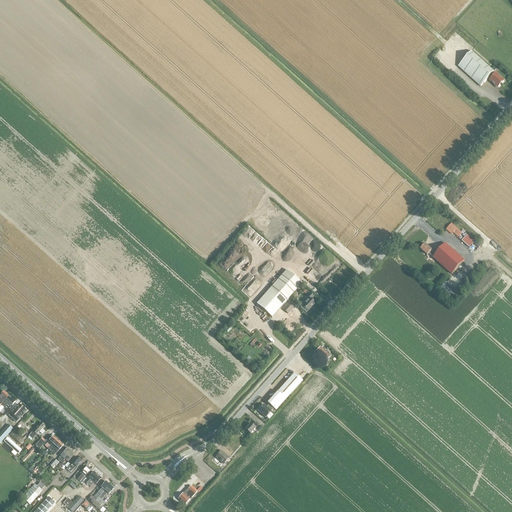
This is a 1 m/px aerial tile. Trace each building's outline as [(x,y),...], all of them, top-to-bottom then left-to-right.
[(481,87),(495,71),(472,51),(458,67),(481,87)] [(496,73),(489,80),(498,88),(504,81),(496,73)] [(458,237),(462,233),(451,224),(446,230),(452,235),(454,234),(458,237)] [(451,275),(464,261),(445,244),(435,254),(431,251),(432,250),(425,244),(420,249),(427,256),(429,253),(433,257),(433,258),(451,275)] [(286,270),(271,288),(286,301),(302,284),(286,270)] [(459,294),(446,282),(440,289),(453,301),(459,294)] [(271,288),(257,304),(272,317),(273,316),(284,304),(286,301),(271,288)] [(303,306),(302,307),(304,310),(306,313),(308,311),(316,303),(311,299),(314,296),(310,292),(307,295),(309,297),(307,300),(306,299),(304,302),(305,303),(302,306),(303,306)] [(289,314),(295,306),(290,301),(283,309),(289,314)] [(281,328),(290,334),(295,326),(285,320),(281,328)] [(328,360),(331,356),(321,347),(318,351),(316,351),(315,352),(316,353),(315,353),(314,355),(317,358),(318,356),(322,359),(320,361),(325,365),(329,360),(328,360)] [(274,396),(267,403),(269,405),(276,411),(282,404),(303,381),(294,373),(274,396)] [(0,407),(2,405),(3,405),(11,396),(5,391),(0,396),(0,407)] [(17,402),(11,396),(3,405),(6,408),(8,405),(11,408),(17,402)] [(16,423),(26,411),(19,405),(9,416),(16,423)] [(264,405),(258,411),(266,418),(273,409),(268,405),(266,407),(264,405)] [(250,434),(256,428),(257,427),(259,424),(255,421),(253,424),(252,425),(250,423),(245,429),(250,434)] [(34,440),(40,432),(43,435),(46,431),(43,429),(46,426),(42,423),(30,436),(34,440)] [(19,443),(23,438),(18,434),(19,433),(15,430),(10,435),(19,443)] [(45,441),(50,446),(57,439),(53,436),(50,439),(49,437),(45,441)] [(8,438),(4,442),(18,454),(21,450),(8,438)] [(40,449),(45,443),(41,439),(35,445),(40,449)] [(57,439),(50,446),(48,449),(52,452),(60,442),(57,439)] [(60,442),(52,452),(55,455),(60,449),(61,449),(64,445),(60,442)] [(33,447),(21,459),(24,462),(36,450),(33,447)] [(59,460),(60,461),(61,463),(71,452),(68,448),(62,454),(63,455),(59,460)] [(229,458),(221,451),(216,457),(224,464),(229,458)] [(75,455),(71,452),(61,463),(62,463),(65,460),(68,462),(68,463),(75,455)] [(52,456),(47,462),(53,468),(58,462),(52,456)] [(77,467),(82,461),(77,456),(71,463),(73,464),(71,466),(70,465),(67,468),(71,472),(76,466),(77,467)] [(85,477),(91,470),(88,466),(81,474),(82,474),(77,479),(74,476),(71,480),(77,486),(80,483),(85,477)] [(91,479),(87,483),(89,485),(91,487),(95,483),(97,485),(102,479),(98,475),(94,471),(88,477),(91,479)] [(98,492),(101,495),(110,485),(106,481),(100,487),(102,489),(100,491),(100,490),(98,492)] [(97,499),(92,504),(97,509),(101,505),(98,502),(107,493),(109,495),(114,489),(110,485),(101,495),(97,499)] [(42,489),(38,486),(37,488),(34,486),(23,498),(29,504),(42,489)] [(185,506),(197,492),(191,486),(188,490),(187,490),(185,492),(184,492),(178,499),(185,506)] [(74,511),(90,494),(85,490),(73,503),(68,499),(64,503),(74,511)] [(49,497),(35,511),(46,511),(55,503),(49,497)] [(86,500),(82,505),(86,509),(90,504),(86,500)]
